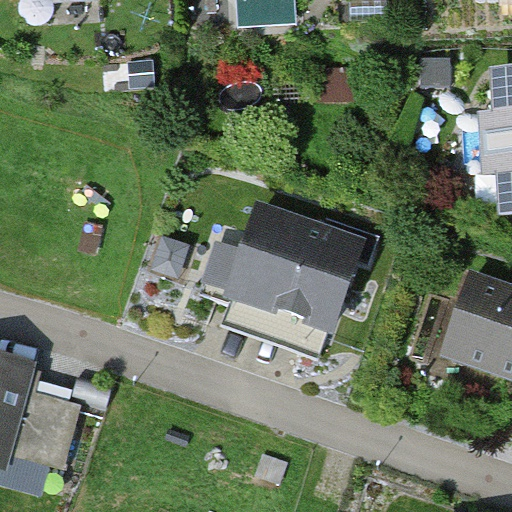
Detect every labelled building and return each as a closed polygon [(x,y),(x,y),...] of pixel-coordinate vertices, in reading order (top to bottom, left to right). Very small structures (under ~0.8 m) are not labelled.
[(125,11),(124,0),(28,0),(29,15),(125,11)] [(511,201),(511,49),(488,51),(495,202),(511,201)] [(364,252),(255,216),(225,305),(335,341),(364,252)] [(511,281),(461,264),(427,363),(511,392),(511,281)] [(0,493),(4,495),(36,382),(0,371),(0,493)]
